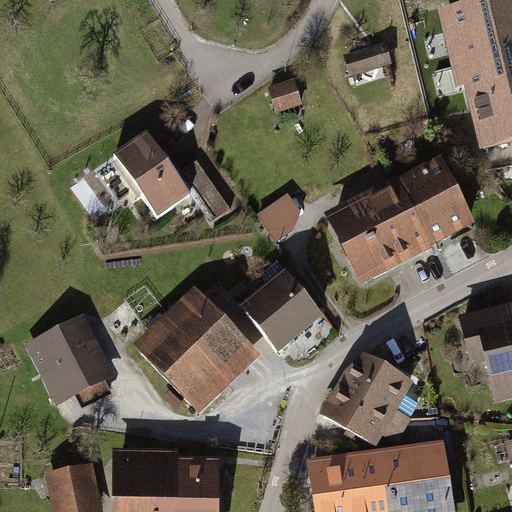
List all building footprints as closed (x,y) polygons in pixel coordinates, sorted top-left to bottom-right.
[(511,144),(511,0),(497,0),(452,11),(485,151),(511,144)] [(383,43),(339,55),(346,79),(389,67),(383,43)] [(291,79),(263,87),(271,115),(299,107),(291,79)] [(140,135),(108,157),(154,222),(186,199),(140,135)] [(440,167),(399,187),(428,245),(469,225),(440,167)] [(428,245),(399,187),(332,221),(362,279),(428,245)] [(284,195),(253,216),(272,244),(287,233),(297,215),(284,195)] [(272,358),(318,322),(279,274),(234,310),(272,358)] [(192,289),(128,347),(191,417),(256,359),(192,289)] [(511,313),(463,325),(471,365),(485,361),(495,399),(511,394),(511,313)] [(81,317),(20,348),(52,410),(113,379),(81,317)] [(364,358),(326,421),(372,449),(410,386),(364,358)] [(511,441),(502,444),(507,464),(511,462),(511,441)] [(450,511),(442,451),(312,469),(317,511),(450,511)] [(171,456),(107,456),(106,511),(213,511),(214,464),(171,464),(171,456)] [(41,478),(47,511),(98,511),(90,468),(41,478)]
